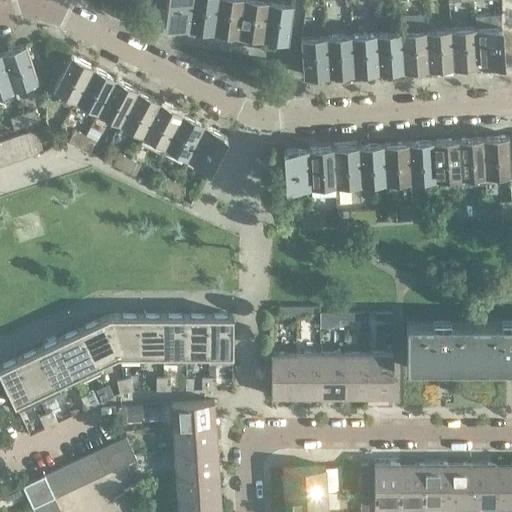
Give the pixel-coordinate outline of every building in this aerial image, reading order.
[(192,0),(166,0),(163,23),(188,26),(192,0)] [(192,0),(188,26),(213,29),(217,0),(192,0)] [(217,0),(213,29),(238,33),(242,0),(217,0)] [(242,0),(238,33),(262,36),(267,0),(242,0)] [(269,0),(267,0),(262,36),(288,40),(293,3),(269,0)] [(511,3),(501,4),(501,13),(501,16),(511,15),(511,3)] [(501,13),(474,14),(475,25),(478,63),(504,61),(504,53),(503,41),(502,29),(501,23),(501,16),(501,13)] [(511,15),(501,16),(501,23),(502,29),(511,27),(511,15)] [(475,25),(450,27),(453,64),(478,63),(475,25)] [(450,27),(425,29),(428,66),(453,64),(450,27)] [(511,27),(502,29),(503,41),(511,39),(511,27)] [(425,29),(400,30),(403,67),(428,66),(425,29)] [(400,30),(375,32),(378,69),(403,67),(400,30)] [(375,32),(350,34),(353,71),(378,69),(375,32)] [(350,34),(325,35),(328,72),(353,71),(350,34)] [(325,35),(300,37),(303,74),(328,72),(325,35)] [(511,39),(503,41),(504,53),(511,52),(511,39)] [(26,43),(2,51),(13,86),(37,77),(26,43)] [(2,51),(0,51),(0,89),(13,86),(2,51)] [(93,65),(70,53),(53,86),(76,98),(93,65)] [(93,65),(76,98),(98,109),(115,76),(93,65)] [(115,76),(98,109),(121,121),(138,87),(115,76)] [(138,87),(121,121),(143,132),(160,99),(138,87)] [(160,99),(143,132),(165,144),(182,110),(160,99)] [(34,108),(22,112),(26,124),(38,121),(34,108)] [(182,110),(165,144),(187,155),(204,122),(182,110)] [(22,112),(10,116),(14,128),(26,124),(22,112)] [(204,122),(187,155),(210,167),(227,134),(204,122)] [(49,124),(36,128),(39,140),(53,136),(49,124)] [(36,128),(23,132),(31,155),(43,151),(39,140),(36,128)] [(75,128),(69,139),(80,145),(85,133),(75,128)] [(23,132),(12,136),(20,158),(31,155),(23,132)] [(85,133),(80,145),(91,151),(97,139),(85,133)] [(508,134),(483,136),(485,173),(511,172),(508,134)] [(12,136),(1,140),(8,162),(20,158),(12,136)] [(483,136),(458,138),(461,175),(461,183),(486,181),(485,173),(483,136)] [(458,138),(433,139),(436,176),(436,184),(461,183),(461,175),(458,138)] [(1,140),(0,139),(0,164),(8,162),(1,140)] [(433,139),(408,141),(411,178),(436,176),(433,139)] [(408,141),(383,142),(386,179),(411,178),(408,141)] [(383,142),(359,144),(361,181),(386,179),(383,142)] [(359,144),(333,145),(336,183),(361,181),(359,144)] [(333,145),(309,147),(311,184),(336,183),(333,145)] [(309,147),(283,148),(285,186),(311,184),(309,147)] [(119,151),(113,162),(124,168),(130,157),(119,151)] [(130,157),(124,168),(135,174),(141,162),(130,157)] [(163,174),(157,186),(169,192),(174,180),(163,174)] [(174,180),(169,192),(180,197),(186,186),(174,180)] [(499,200),(500,213),(511,212),(511,201),(511,200),(499,200)] [(474,202),(462,203),(463,216),(475,215),(474,202)] [(463,216),(462,203),(449,203),(450,216),(463,216)] [(424,205),(412,206),(413,219),(425,218),(424,205)] [(399,206),(400,219),(413,219),(412,206),(399,206)] [(374,208),(362,209),(363,222),(375,221),(374,208)] [(350,210),(350,223),(363,222),(362,209),(350,210)] [(325,211),(313,212),(313,225),(326,224),(325,211)] [(300,212),(301,226),(313,225),(313,212),(300,212)] [(108,313),(81,326),(98,361),(117,352),(108,313)] [(140,313),(108,313),(117,352),(140,352),(140,313)] [(163,313),(140,313),(140,352),(163,352),(163,313)] [(185,313),(163,313),(163,352),(163,360),(185,360),(185,352),(185,313)] [(208,313),(185,313),(185,352),(208,352),(208,313)] [(232,313),(208,313),(208,352),(208,362),(232,362),(232,352),(232,313)] [(406,366),(435,366),(475,366),(475,322),(406,322),(406,366)] [(511,322),(475,322),(475,366),(511,366),(511,322)] [(59,337),(76,372),(80,381),(102,370),(98,361),(81,326),(59,337)] [(59,337),(39,346),(56,381),(76,372),(59,337)] [(39,346),(18,356),(39,399),(60,390),(56,381),(39,346)] [(272,351),(270,351),(271,395),(272,395),(272,394),(280,394),(280,389),(295,389),(296,352),(272,352),(272,351)] [(368,352),(367,389),(367,394),(376,394),(376,389),(392,389),(392,395),(393,395),(393,389),(392,351),(391,351),(391,352),(368,352)] [(296,352),(295,389),(296,389),(295,394),(304,394),(304,389),(319,389),(320,352),(296,352)] [(320,352),(319,389),(320,389),(320,394),(328,394),(328,389),(343,389),(344,352),(320,352)] [(344,352),(343,389),(344,394),(352,394),(352,389),(367,389),(368,352),(344,352)] [(18,356),(0,364),(0,371),(18,410),(39,399),(18,356)] [(130,376),(123,378),(126,390),(133,389),(130,376)] [(123,378),(116,379),(119,392),(126,390),(123,378)] [(113,395),(108,384),(97,389),(102,400),(113,395)] [(93,390),(86,393),(92,405),(98,402),(93,390)] [(86,393),(80,396),(86,408),(92,405),(86,393)] [(214,399),(171,402),(173,426),(215,423),(214,415),(209,416),(208,400),(214,400),(214,399)] [(142,420),(141,404),(125,405),(126,421),(142,420)] [(118,405),(119,422),(126,421),(125,405),(118,405)] [(52,409),(45,412),(51,424),(57,421),(52,409)] [(51,424),(45,412),(39,415),(45,427),(51,424)] [(215,423),(173,426),(174,450),(216,448),(216,440),(211,440),(210,424),(215,424),(215,423)] [(126,435),(114,440),(125,462),(136,457),(126,435)] [(114,440),(105,445),(115,467),(125,462),(114,440)] [(105,445),(95,450),(105,472),(115,467),(105,445)] [(216,448),(174,450),(176,474),(218,471),(217,463),(213,464),(212,449),(216,448)] [(95,450),(84,454),(95,476),(105,472),(95,450)] [(84,454),(74,459),(85,481),(95,476),(84,454)] [(74,459),(64,464),(75,486),(85,481),(74,459)] [(496,462),(495,504),(511,503),(511,461),(511,462),(511,466),(496,466),(496,462)] [(375,462),(374,462),(374,504),(376,504),(399,504),(399,462),(391,462),(375,462)] [(399,462),(399,504),(423,504),(423,462),(415,462),(415,467),(400,466),(400,462),(399,462)] [(424,462),(423,462),(423,504),(448,504),(447,462),(440,462),(440,463),(424,463),(424,462)] [(448,462),(447,462),(448,504),(471,504),(471,462),(463,462),(464,463),(448,463),(448,462)] [(472,462),(471,462),(471,504),(495,504),(496,462),(488,462),(488,463),(472,463),(472,462)] [(64,464),(54,469),(65,490),(75,486),(64,464)] [(326,464),(282,467),(282,468),(283,468),(284,476),(288,475),(289,491),(285,491),(285,492),(326,490),(325,466),(326,466),(326,464)] [(54,469),(44,473),(55,495),(65,490),(54,469)] [(218,471),(176,474),(178,499),(219,496),(219,487),(214,488),(213,472),(218,472),(218,471)] [(44,473),(22,484),(33,506),(55,495),(44,473)] [(18,486),(3,493),(6,500),(21,493),(18,486)] [(137,501),(130,486),(124,489),(131,504),(137,501)] [(327,511),(326,490),(285,492),(285,500),(290,499),(290,511),(327,511)] [(55,495),(33,506),(36,511),(58,502),(55,495)] [(219,496),(178,499),(178,511),(220,511),(216,511),(215,497),(219,496)] [(143,511),(137,501),(131,504),(134,511),(143,511)] [(58,502),(36,511),(35,511),(61,511),(62,511),(58,502)]
